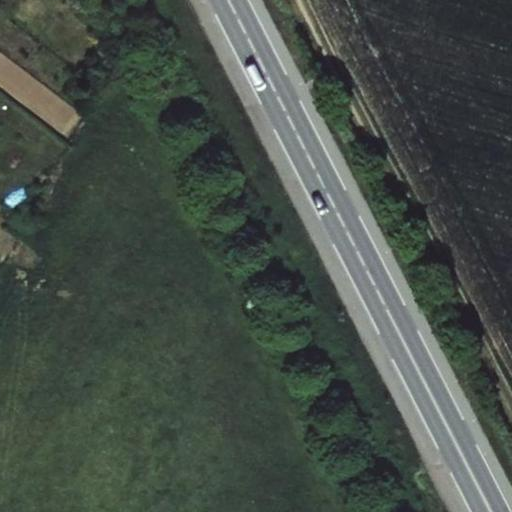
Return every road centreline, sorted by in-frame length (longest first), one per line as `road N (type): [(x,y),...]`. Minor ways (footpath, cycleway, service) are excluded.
road 1 (primary): [(225,0),(490,511)]
road 2 (track): [(313,0),(511,377)]
